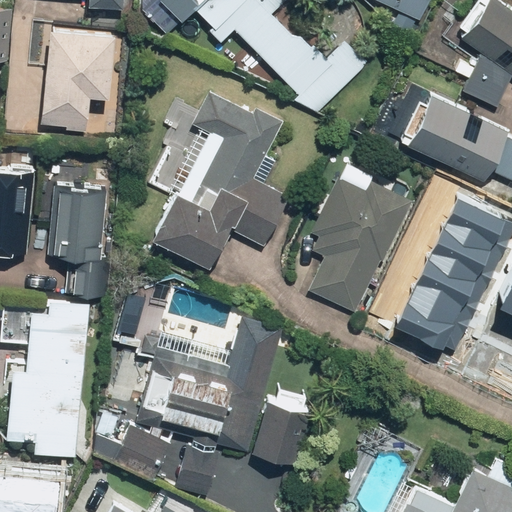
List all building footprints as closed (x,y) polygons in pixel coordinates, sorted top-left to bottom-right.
[(201,0),(149,0),(146,3),(174,29),(201,0)] [(205,0),(200,5),(227,33),(238,22),(320,105),(369,57),(347,34),(331,50),(297,15),(291,21),(275,4),(279,0),(205,0)] [(383,0),(400,17),(416,0),(383,0)] [(511,0),(487,0),(466,29),(485,43),(466,84),(501,100),(511,76),(511,0)] [(18,4),(0,2),(0,94),(1,87),(0,86),(0,53),(12,55),(18,4)] [(121,24),(57,17),(47,114),(71,116),(70,121),(90,123),(94,104),(95,85),(114,87),(121,24)] [(257,104),(214,81),(196,114),(216,124),(187,179),(184,178),(159,226),(216,256),(234,222),(267,239),(293,189),(257,171),(288,113),(260,98),(257,104)] [(511,126),(511,123),(436,86),(432,94),(424,90),(409,121),(410,122),(405,131),(489,173),(493,163),(511,172),(511,128),(511,126)] [(39,161),(0,156),(0,241),(31,244),(39,161)] [(369,183),(342,170),(316,224),(324,228),(317,243),(329,249),(312,283),(359,306),(384,254),(387,255),(416,194),(373,173),(369,183)] [(111,182),(59,176),(52,245),(73,248),(69,284),(110,288),(114,249),(106,248),(108,236),(106,236),(111,182)] [(511,331),(511,215),(445,184),(400,279),(511,331)] [(95,291),(56,288),(55,300),(38,299),(32,359),(19,358),(12,430),(40,432),(39,444),(80,448),(95,291)] [(162,338),(140,413),(156,418),(154,425),(135,416),(118,451),(155,468),(169,433),(165,432),(168,421),(198,429),(195,438),(191,437),(180,479),(211,488),(223,446),(218,445),(221,436),(250,445),(287,319),(247,307),(231,361),(171,343),(172,341),(162,338)] [(314,399),(273,388),(258,441),(299,452),(314,399)] [(494,465),(478,457),(474,466),(471,465),(462,485),(464,486),(460,495),(422,476),(415,491),(413,490),(401,511),(511,511),(511,454),(501,450),(494,465)] [(0,511),(58,511),(60,497),(64,498),(65,480),(62,479),(63,465),(3,459),(1,480),(0,479),(0,511)] [(154,511),(119,492),(107,511),(154,511)]
